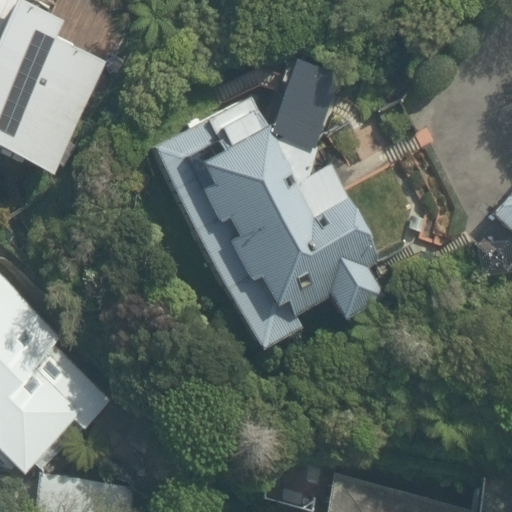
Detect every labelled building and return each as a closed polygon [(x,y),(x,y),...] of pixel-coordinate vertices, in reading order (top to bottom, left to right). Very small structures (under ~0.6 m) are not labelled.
[(0,0),(0,150),(40,170),(100,58),(49,32),(54,23),(12,0),(11,0),(0,0)] [(336,185),(321,151),(258,134),(243,100),(135,149),(238,364),(317,328),(321,337),(374,313),(389,254),(383,241),(354,176),(336,185)] [(511,181),(486,213),(511,234),(511,181)] [(23,303),(0,279),(0,462),(8,471),(63,418),(71,427),(101,398),(15,310),(23,303)] [(511,511),(329,458),(313,511),(511,511)]
